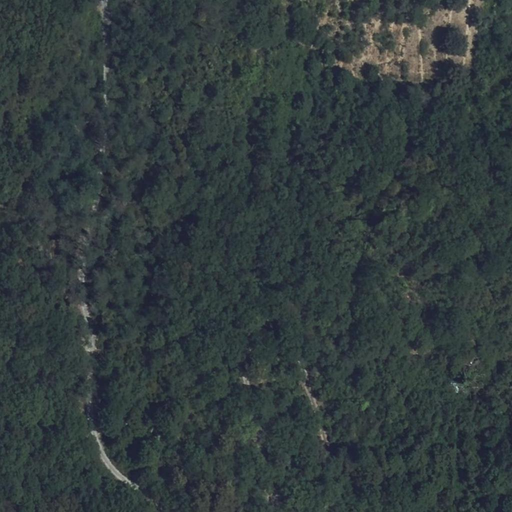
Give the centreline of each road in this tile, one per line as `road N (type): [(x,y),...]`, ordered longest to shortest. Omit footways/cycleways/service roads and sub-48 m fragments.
road 1 (track): [(164,511),(108,464),(91,415),(92,339),(82,290),(104,169),(104,0)]
road 2 (track): [(363,511),(326,439),(294,337),(262,313),(239,337),(276,511)]
